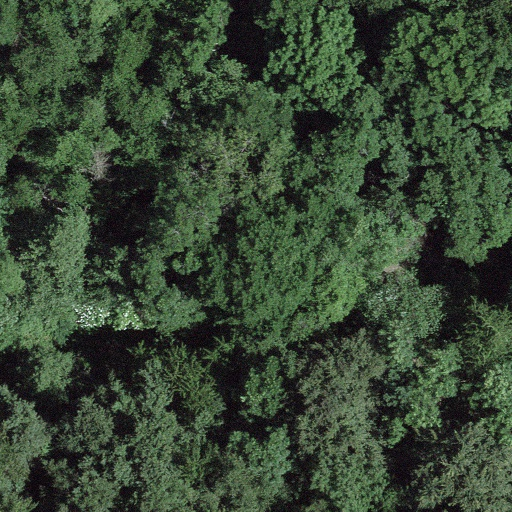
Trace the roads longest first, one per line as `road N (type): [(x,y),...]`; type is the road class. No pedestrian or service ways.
road 1 (track): [(511,249),(430,243),(243,317),(105,400)]
road 2 (track): [(328,511),(165,457),(105,400)]
